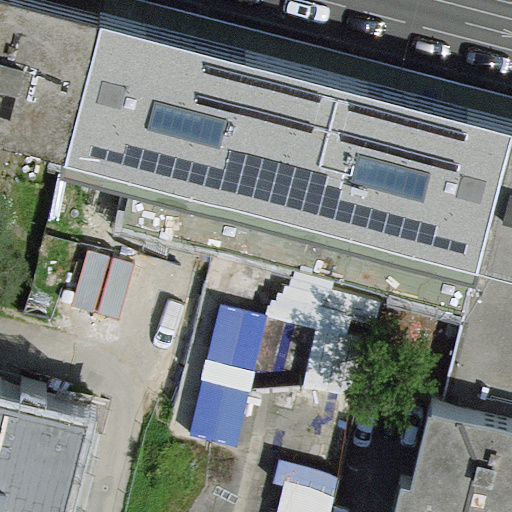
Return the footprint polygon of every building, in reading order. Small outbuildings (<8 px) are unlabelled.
[(0,0),(0,121),(68,138),(99,9),(62,0),(0,0)] [(307,63),(99,9),(68,138),(143,159),(274,195),(307,63)] [(511,126),(511,116),(307,63),(274,195),(482,249),(511,126)] [(511,126),(482,249),(511,256),(511,126)] [(127,219),(468,307),(482,249),(274,195),(143,159),(127,219)] [(511,256),(482,249),(468,307),(445,395),(511,412),(511,256)] [(199,420),(242,431),(275,305),(232,294),(199,420)] [(0,511),(59,511),(85,411),(0,390),(0,511)] [(511,511),(511,412),(445,395),(433,392),(403,511),(511,511)] [(282,511),(334,511),(341,459),(290,453),(282,511)]
